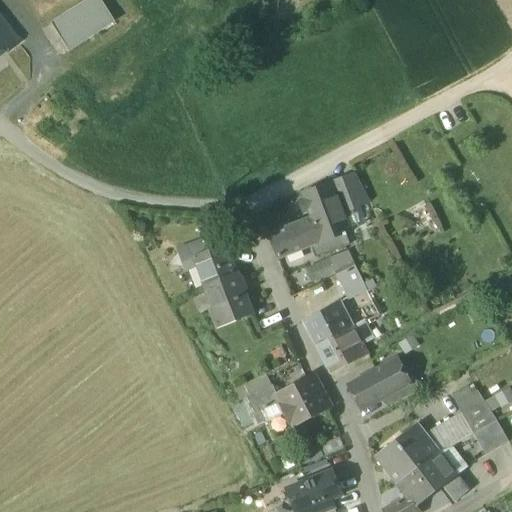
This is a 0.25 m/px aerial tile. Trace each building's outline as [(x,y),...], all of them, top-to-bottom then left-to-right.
[(87,0),(81,4),(94,25),(109,15),(99,0),(87,0)] [(49,24),(67,52),(98,32),(94,25),(81,4),(49,24)] [(94,25),(98,32),(113,23),(109,15),(94,25)] [(0,52),(15,41),(0,20),(0,52)] [(333,185),(343,212),(370,202),(356,176),(333,185)] [(269,235),(279,260),(311,247),(323,243),(322,242),(346,233),(350,231),(343,212),(333,185),(304,196),(305,200),(300,202),(305,212),(309,211),(312,218),(269,235)] [(311,247),(315,259),(350,245),(347,237),(348,236),(346,233),(322,242),(323,243),(311,247)] [(185,271),(198,266),(196,259),(184,263),(180,251),(206,241),(211,243),(215,252),(224,248),(221,241),(206,238),(177,249),(185,271)] [(198,266),(207,287),(237,276),(226,247),(224,248),(215,252),(211,243),(206,241),(180,251),(184,263),(196,259),(198,266)] [(349,251),(329,260),(334,269),(353,260),(349,251)] [(335,272),(337,276),(356,267),(353,260),(334,269),(329,260),(320,265),(326,277),(335,272)] [(326,277),(320,265),(307,271),(313,283),(326,277)] [(362,278),(356,267),(337,276),(340,283),(343,288),(362,278)] [(251,313),(237,276),(207,287),(216,309),(216,310),(236,319),(251,313)] [(343,288),(348,299),(367,289),(362,278),(343,288)] [(304,324),(316,347),(353,328),(347,317),(340,304),(304,324)] [(216,310),(216,309),(210,312),(215,327),(236,319),(216,310)] [(347,317),(353,328),(367,321),(361,309),(347,317)] [(376,339),(367,321),(353,328),(362,346),(376,339)] [(362,346),(353,328),(316,347),(318,350),(329,372),(366,353),(362,346)] [(412,335),(398,344),(406,355),(420,346),(412,335)] [(350,386),(362,409),(383,398),(410,383),(409,382),(398,361),(350,386)] [(273,386),(268,375),(246,386),(251,397),(273,386)] [(286,414),(292,426),(324,410),(333,406),(318,376),(309,380),(306,382),(309,388),(282,400),(280,401),(281,403),(286,414)] [(383,398),(389,409),(420,392),(414,380),(409,382),(410,383),(383,398)] [(309,388),(306,382),(279,394),(282,400),(309,388)] [(453,396),(457,404),(478,392),(474,385),(453,396)] [(248,398),(256,415),(262,412),(281,403),(280,401),(282,400),(279,394),(274,386),(273,386),(251,397),(248,398)] [(511,391),(510,388),(485,402),(492,414),(511,403),(511,391)] [(457,404),(463,414),(485,402),(478,392),(457,404)] [(463,414),(474,435),(498,422),(492,414),(485,402),(463,414)] [(281,403),(262,412),(268,423),(286,414),(281,403)] [(463,414),(425,435),(438,452),(450,448),(474,435),(463,414)] [(474,435),(486,456),(509,443),(498,422),(474,435)] [(398,484),(400,483),(421,466),(438,452),(425,435),(417,425),(396,441),(400,447),(380,462),(397,484),(398,484)] [(343,451),(339,439),(322,446),(326,458),(343,451)] [(376,456),(380,462),(400,447),(396,441),(376,456)] [(320,447),(302,454),(306,465),(325,458),(320,447)] [(438,452),(454,473),(464,466),(450,448),(444,450),(438,452)] [(438,452),(421,466),(439,489),(444,485),(455,500),(467,491),(454,473),(438,452)] [(431,495),(439,489),(421,466),(400,483),(404,490),(400,493),(404,500),(409,497),(417,507),(432,496),(431,495)] [(289,491),(297,511),(301,511),(331,500),(342,495),(333,473),(289,491)] [(420,511),(417,507),(409,497),(404,500),(383,510),(383,511),(420,511)] [(335,511),(331,500),(301,511),(335,511)]
